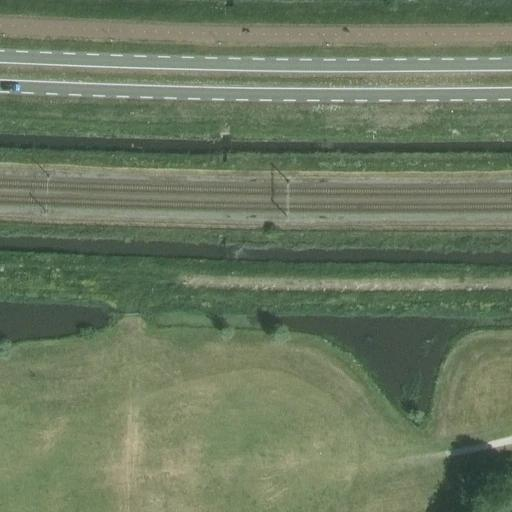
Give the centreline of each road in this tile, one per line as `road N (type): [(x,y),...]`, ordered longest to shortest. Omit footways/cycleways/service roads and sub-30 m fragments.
road 1 (secondary): [(0,86),(202,95),(511,93)]
road 2 (secondary): [(511,60),(0,57)]
